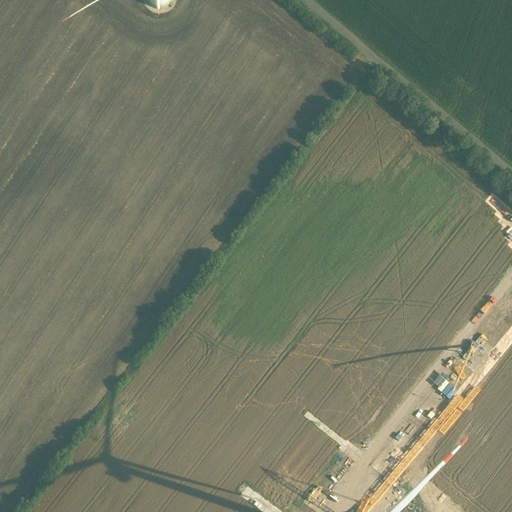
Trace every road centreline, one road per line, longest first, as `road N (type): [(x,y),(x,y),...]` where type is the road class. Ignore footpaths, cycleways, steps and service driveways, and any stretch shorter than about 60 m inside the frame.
road 1 (track): [(511,281),(326,511)]
road 2 (track): [(306,0),(511,177)]
